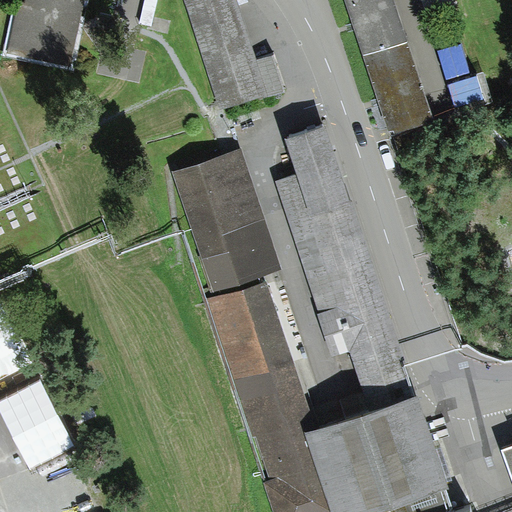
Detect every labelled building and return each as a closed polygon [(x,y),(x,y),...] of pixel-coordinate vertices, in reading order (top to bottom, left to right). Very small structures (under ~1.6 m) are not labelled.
[(26,0),(26,4),(17,2),(6,52),(71,66),(84,0),(26,0)] [(144,0),(139,21),(152,25),(158,0),(144,0)] [(235,0),(184,0),(217,109),(285,89),(273,50),(252,56),(235,0)] [(399,0),(348,0),(391,130),(437,116),(399,0)] [(240,142),(172,165),(218,294),(205,299),(251,428),(258,426),(277,477),(267,481),(277,511),(346,511),(449,476),(417,383),(325,113),(284,127),(299,170),(277,178),(334,346),(352,340),(372,398),(313,418),(262,269),(281,263),(240,142)] [(413,193),(400,197),(419,258),(431,254),(413,193)] [(0,302),(0,376),(30,362),(0,302)] [(40,385),(1,405),(32,465),(71,445),(40,385)] [(473,511),(471,503),(442,511),(473,511)]
